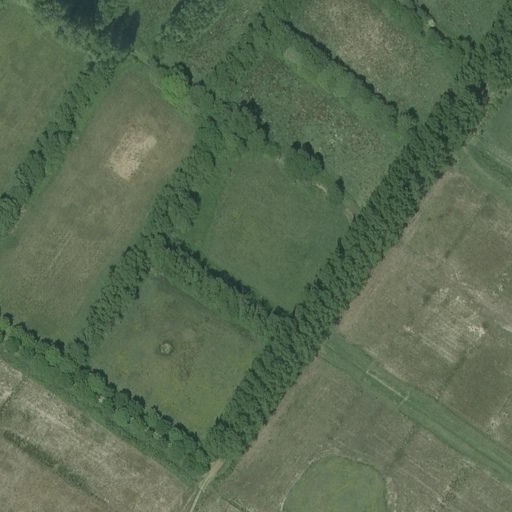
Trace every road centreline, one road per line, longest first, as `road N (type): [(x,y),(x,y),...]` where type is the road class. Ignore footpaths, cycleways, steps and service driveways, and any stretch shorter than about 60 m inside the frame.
road 1 (track): [(311,331),(511,48)]
road 2 (track): [(0,335),(211,471)]
road 3 (track): [(211,471),(311,331)]
